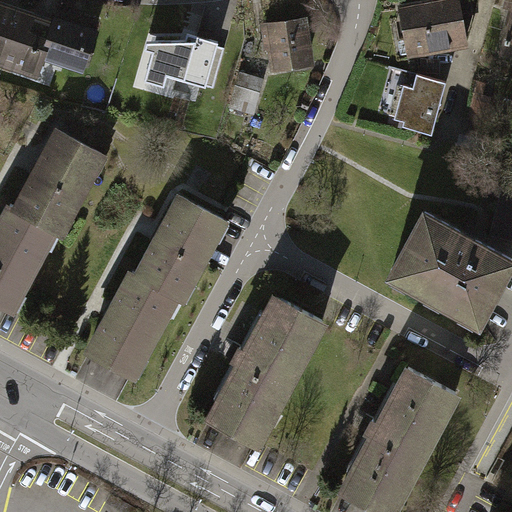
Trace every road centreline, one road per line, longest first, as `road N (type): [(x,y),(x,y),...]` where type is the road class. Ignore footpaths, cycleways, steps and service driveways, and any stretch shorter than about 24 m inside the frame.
road 1 (residential): [(254,240),(464,354),(511,354)]
road 2 (residential): [(360,0),(331,89),(254,240)]
road 3 (residential): [(254,240),(144,442)]
road 4 (tertiary): [(0,407),(195,511)]
road 5 (tertiary): [(144,442),(0,365)]
road 6 (tertiary): [(275,511),(144,442)]
